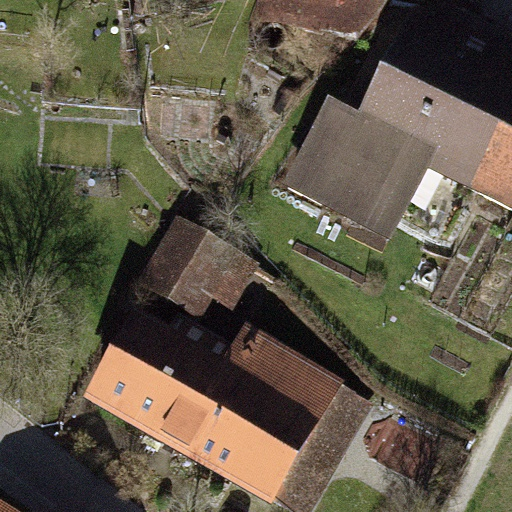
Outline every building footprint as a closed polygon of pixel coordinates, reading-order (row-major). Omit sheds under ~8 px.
[(264,0),(260,19),(360,42),(394,3),(432,9),(435,0),(264,0)] [(330,114),(290,192),(393,244),(428,175),(511,217),(511,89),(409,38),(362,130),(330,114)] [(182,216),(144,285),(206,319),(218,298),(242,311),(268,264),(182,216)] [(150,303),(98,396),(285,500),(317,443),(337,454),(374,389),(256,323),(243,346),(183,313),(180,320),(150,303)] [(0,506),(0,511),(33,511),(9,494),(0,506)]
